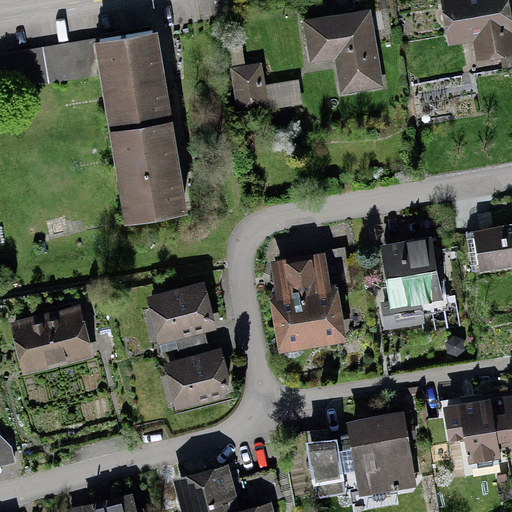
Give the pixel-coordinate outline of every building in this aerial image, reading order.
[(511,33),(506,0),(439,0),(447,44),(470,41),(472,57),(511,50),(511,33)] [(368,11),(303,20),(309,63),(331,60),(336,95),(379,89),(368,11)] [(152,33),(104,41),(0,57),(0,88),(107,71),(131,220),(181,212),(173,165),(158,73),(152,33)] [(259,64),(228,69),(236,115),(296,105),(292,81),(263,86),(259,64)] [(511,225),(474,230),(479,271),(511,266),(511,225)] [(435,235),(384,243),(394,307),(445,299),(435,235)] [(282,295),(272,298),(286,354),(349,339),(327,250),(275,263),(282,295)] [(210,283),(151,296),(161,343),(221,329),(210,283)] [(78,304),(10,322),(23,373),(91,355),(78,304)] [(220,348),(167,357),(176,404),(229,395),(220,348)] [(509,412),(493,415),(490,400),(476,402),(447,407),(452,437),(467,435),(471,458),(499,454),(496,437),(511,434),(511,395),(507,396),(509,412)] [(403,416),(353,425),(365,493),(415,484),(403,416)] [(300,433),(282,437),(289,470),(307,467),(300,433)] [(0,466),(13,464),(9,446),(0,437),(0,466)] [(339,437),(309,441),(317,495),(347,491),(339,437)] [(249,476),(241,478),(248,503),(283,493),(276,468),(267,471),(249,476)] [(187,511),(231,511),(235,511),(227,483),(225,473),(180,485),(187,511)] [(139,511),(133,489),(63,509),(63,511),(139,511)]
